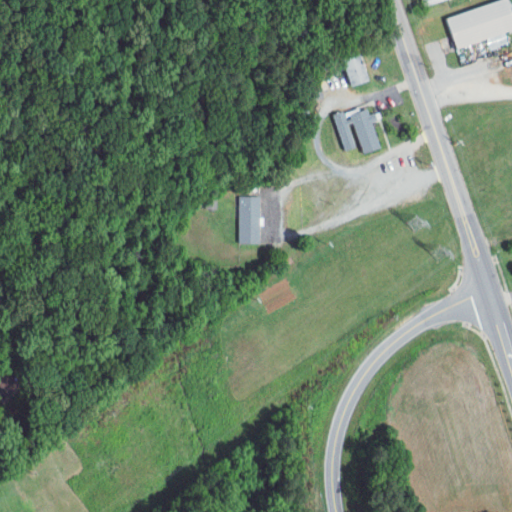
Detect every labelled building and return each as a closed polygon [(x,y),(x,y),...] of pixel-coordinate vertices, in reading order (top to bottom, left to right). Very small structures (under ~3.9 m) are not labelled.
[(511,31),(511,3),(511,0),(497,0),(498,2),(446,16),(455,47),(511,31)] [(490,49),(509,43),(505,33),(495,36),(495,37),(487,39),(490,49)] [(343,60),(352,86),(369,80),(361,55),(343,60)] [(382,147),(373,121),(378,120),(376,112),(370,114),(367,105),(332,116),(344,151),(360,146),(363,154),(382,147)] [(239,244),(260,243),(259,195),(238,196),(239,244)]
